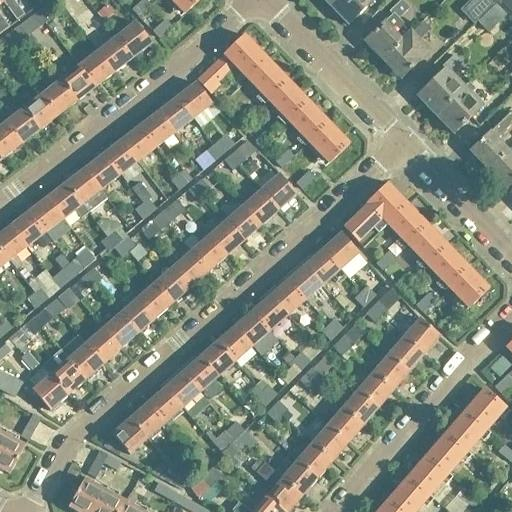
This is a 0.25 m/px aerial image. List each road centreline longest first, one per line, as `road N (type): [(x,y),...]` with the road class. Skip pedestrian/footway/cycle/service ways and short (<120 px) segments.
road 1 (residential): [(28,511),(73,436),(403,144)]
road 2 (residential): [(0,204),(257,0)]
road 3 (residential): [(334,511),(511,312)]
road 4 (residential): [(403,144),(257,0)]
road 5 (residential): [(511,257),(403,144)]
